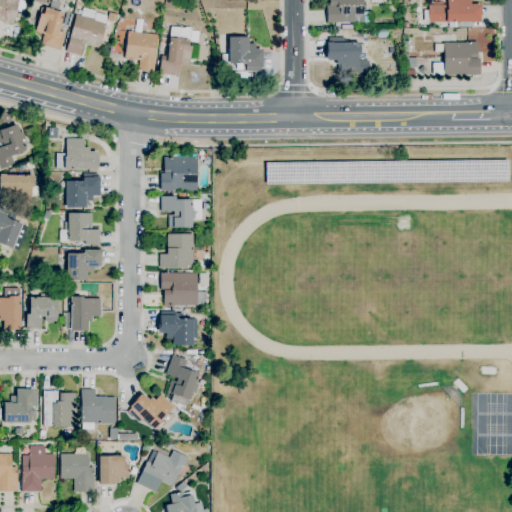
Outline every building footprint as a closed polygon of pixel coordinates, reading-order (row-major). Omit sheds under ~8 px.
[(0,0),(19,0),(12,25),(0,21),(0,0)] [(49,8),(51,0),(61,2),(58,12),(63,13),(58,32),(64,33),(60,50),(40,45),(43,34),(35,32),(39,14),(43,15),(45,7),(49,8)] [(363,23),(326,23),(326,6),(337,6),(329,6),(329,0),(362,0),(362,13),(371,13),(371,23),(363,23)] [(471,28),(448,27),(448,23),(428,23),(428,21),(423,21),(423,11),(428,11),(428,5),(446,5),(446,0),(470,0),(470,4),(481,5),(481,15),(479,15),(479,23),(471,23),(471,22),(471,28)] [(80,56),(65,52),(76,15),(106,24),(99,49),(83,44),(80,56)] [(177,76),(158,74),(161,56),(166,56),(170,27),(184,29),(185,27),(189,28),(191,31),(191,35),(190,35),(189,41),(188,41),(188,47),(190,47),(189,59),(196,60),(196,65),(188,64),(188,66),(179,65),(177,76)] [(153,72),(137,70),(138,60),(133,60),(133,61),(124,60),(127,32),(157,35),(157,37),(160,37),(159,44),(156,44),(154,61),(153,72)] [(260,71),(245,71),(245,64),(242,64),(242,70),(236,70),(236,64),(228,64),(221,64),(221,55),(226,55),(226,49),(228,49),(228,38),(248,37),(248,44),(255,44),(255,49),(262,49),(262,67),(260,67),(260,71)] [(340,73),(337,73),(337,65),(336,65),(336,60),(326,61),(326,59),(325,50),(326,50),(326,43),(328,42),(328,38),(344,37),(344,43),(356,43),(355,42),(357,42),(357,43),(359,43),(360,55),(358,55),(358,62),(368,61),(369,73),(340,73)] [(479,75),(432,75),(432,63),(443,63),(443,43),(465,43),(465,42),(477,42),(477,58),(468,58),(468,59),(479,59),(479,75)] [(421,74),(418,69),(423,66),(426,71),(421,74)] [(6,123),(0,119),(0,114),(2,111),(10,116),(6,123)] [(0,170),(0,147),(4,146),(3,143),(0,143),(0,130),(16,124),(19,132),(22,131),(25,139),(22,141),(26,151),(11,156),(14,165),(0,170)] [(97,171),(91,171),(91,170),(64,170),(64,168),(55,168),(55,154),(65,154),(65,139),(83,139),(83,148),(88,148),(88,152),(97,152),(97,155),(97,168),(97,171)] [(196,191),(160,191),(160,174),(163,174),(163,157),(196,157),(196,161),(198,161),(199,167),(196,167),(196,191)] [(27,170),(25,164),(31,161),(33,168),(27,170)] [(508,161),(508,182),(266,185),(265,163),(508,161)] [(86,208),(65,208),(65,195),(60,195),(60,182),(65,182),(65,181),(82,181),(82,174),(97,174),(97,177),(99,177),(99,196),(92,196),(91,202),(86,202),(86,208)] [(31,206),(12,206),(12,197),(7,197),(7,194),(0,194),(0,175),(5,175),(32,175),(32,188),(31,188),(31,206)] [(191,228),(172,228),(167,228),(167,215),(173,215),(173,212),(160,212),(160,197),(174,197),(174,200),(200,200),(200,220),(191,220),(191,228)] [(18,251),(12,248),(12,249),(0,244),(0,208),(8,211),(6,215),(8,215),(9,212),(18,216),(15,222),(21,224),(21,225),(27,227),(18,251)] [(48,221),(42,219),(45,211),(50,213),(48,221)] [(98,245),(84,245),(84,242),(67,242),(67,241),(59,241),(59,230),(64,230),(64,222),(67,222),(67,214),(86,213),(86,215),(91,215),(91,226),(86,227),(86,230),(98,230),(98,245)] [(192,269),(158,269),(158,254),(166,254),(166,248),(167,248),(167,234),(192,234),(192,269)] [(86,281),(66,281),(66,254),(81,254),(81,253),(83,253),(83,250),(100,250),(99,267),(93,267),(93,272),(86,272),(86,281)] [(173,306),(162,306),(162,291),(170,291),(170,290),(159,290),(159,273),(196,273),(196,306),(173,306)] [(40,329),(25,329),(25,314),(29,314),(29,298),(39,298),(39,294),(48,294),(48,298),(57,298),(57,321),(44,321),(44,317),(40,317),(40,329)] [(21,330),(2,330),(2,321),(0,321),(0,298),(7,298),(7,296),(20,297),(20,324),(21,324),(21,330)] [(87,332),(71,332),(71,331),(69,331),(69,329),(64,329),(64,313),(70,313),(70,297),(82,297),(82,299),(100,299),(100,317),(91,317),(91,322),(87,322),(87,332)] [(192,345),(171,346),(171,339),(165,339),(165,335),(158,335),(158,333),(157,333),(157,324),(159,324),(159,316),(160,316),(159,312),(175,312),(176,315),(175,315),(175,319),(192,319),(192,345)] [(188,400),(171,394),(166,392),(171,380),(175,382),(177,379),(164,375),(172,355),(186,360),(183,369),(198,374),(188,400)] [(29,423),(3,424),(3,403),(10,403),(10,397),(16,396),(15,390),(33,390),(33,391),(37,391),(37,407),(33,407),(33,406),(30,406),(30,408),(29,408),(29,411),(35,411),(35,421),(29,421),(29,423)] [(81,431),(81,424),(80,424),(80,390),(94,390),(94,397),(100,397),(106,397),(114,397),(114,424),(92,424),(92,431),(81,431)] [(74,428),(52,428),(52,426),(43,426),(43,391),(57,391),(57,402),(59,402),(59,393),(75,393),(75,402),(77,402),(77,406),(74,406),(74,428)] [(157,432),(154,429),(153,430),(142,419),(138,423),(127,412),(130,409),(129,407),(134,402),(133,401),(139,395),(140,395),(142,394),(148,400),(150,397),(154,400),(160,394),(173,407),(169,411),(173,415),(157,432)] [(40,492),(20,492),(20,477),(21,477),(21,466),(28,467),(28,454),(29,454),(29,446),(44,446),(44,455),(53,455),(53,479),(40,479),(40,492)] [(114,485),(98,485),(98,457),(100,457),(99,448),(113,448),(113,457),(123,457),(123,464),(127,464),(127,469),(127,472),(128,478),(118,478),(118,484),(114,484),(114,485)] [(155,493),(135,484),(146,462),(147,462),(152,451),(156,453),(156,452),(169,458),(172,451),(188,458),(184,467),(181,466),(171,486),(160,481),(155,493)] [(16,492),(0,492),(0,454),(10,454),(10,467),(16,467),(16,492)] [(93,492),(73,493),(73,479),(59,479),(59,454),(87,454),(87,468),(93,468),(93,492)] [(165,511),(164,505),(171,504),(169,495),(182,492),(182,493),(190,492),(190,496),(191,495),(193,504),(201,503),(202,510),(206,509),(206,511),(165,511)]
